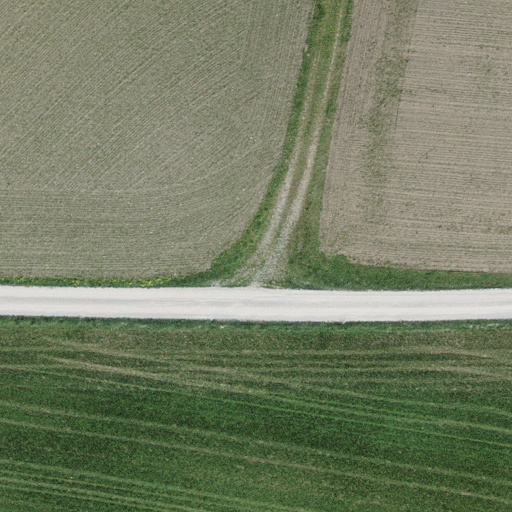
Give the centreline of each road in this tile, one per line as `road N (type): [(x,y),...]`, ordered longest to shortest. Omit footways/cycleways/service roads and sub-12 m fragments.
road 1 (unclassified): [(0,297),(511,297)]
road 2 (track): [(336,0),(310,138),(283,220),(229,302)]
